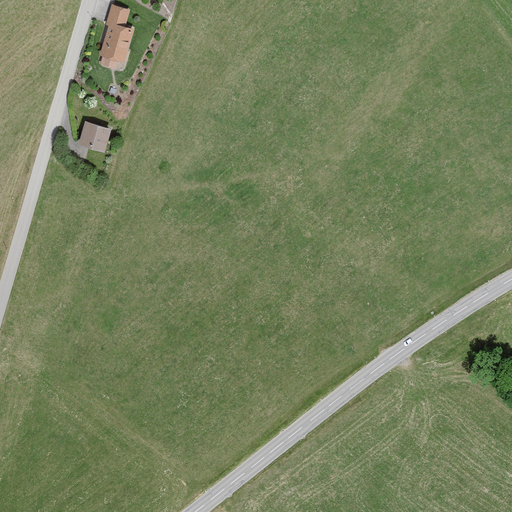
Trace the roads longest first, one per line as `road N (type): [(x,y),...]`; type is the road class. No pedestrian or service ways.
road 1 (secondary): [(195,511),(413,341),(511,278)]
road 2 (unclassified): [(90,0),(0,307)]
